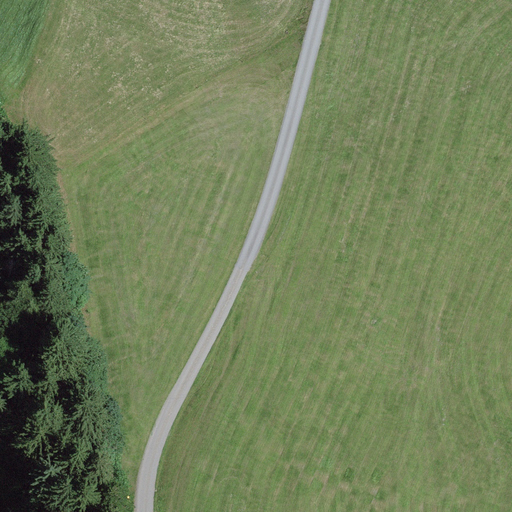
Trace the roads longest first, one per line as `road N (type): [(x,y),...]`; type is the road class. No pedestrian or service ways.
road 1 (residential): [(322,0),(297,109),(240,275),(178,391)]
road 2 (unclassified): [(178,391),(150,444),(134,511)]
